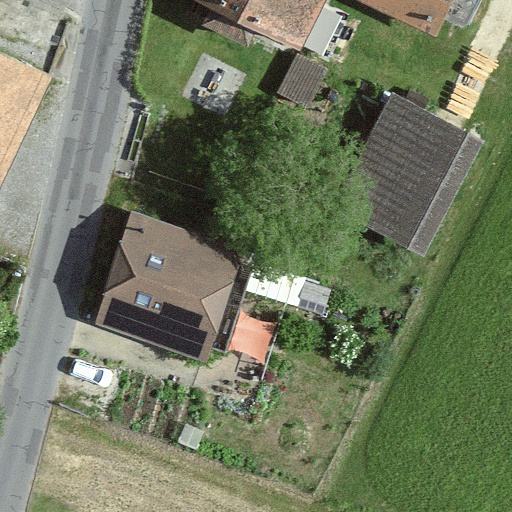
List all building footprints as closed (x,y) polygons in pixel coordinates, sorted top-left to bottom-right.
[(216,0),(308,46),(330,0),(361,0),(444,40),(463,0),(216,0)] [(0,206),(2,207),(56,77),(0,49),(0,206)] [(212,49),(194,92),(219,102),(237,59),(212,49)] [(430,260),(490,142),(396,95),(336,213),(430,260)] [(92,319),(219,363),(257,251),(130,208),(92,319)]
